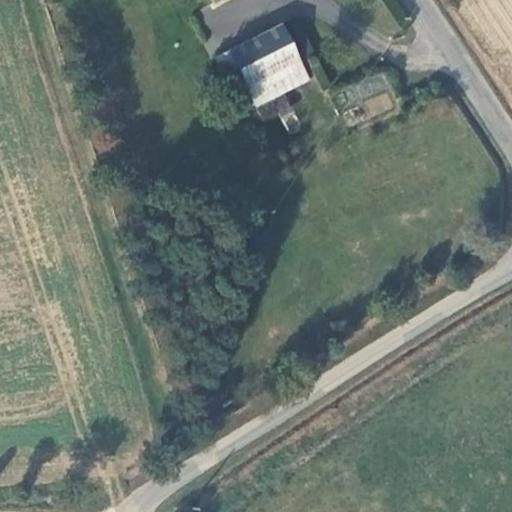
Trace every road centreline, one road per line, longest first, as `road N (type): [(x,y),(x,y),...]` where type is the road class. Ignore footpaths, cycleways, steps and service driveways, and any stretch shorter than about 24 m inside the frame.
road 1 (unclassified): [(511,265),(146,494),(133,511)]
road 2 (unclassified): [(419,0),(511,142)]
